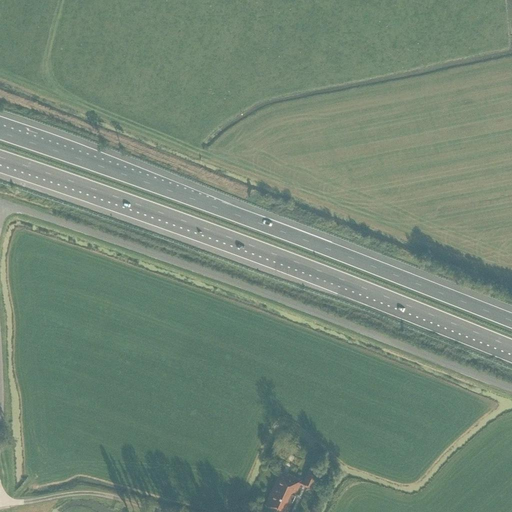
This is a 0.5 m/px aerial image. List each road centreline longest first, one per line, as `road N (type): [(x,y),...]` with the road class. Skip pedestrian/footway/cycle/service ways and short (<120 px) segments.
road 1 (motorway): [(0,160),(511,350)]
road 2 (motorway): [(511,320),(0,133)]
road 3 (unclassified): [(511,389),(0,202)]
road 4 (track): [(154,511),(95,494),(0,503)]
